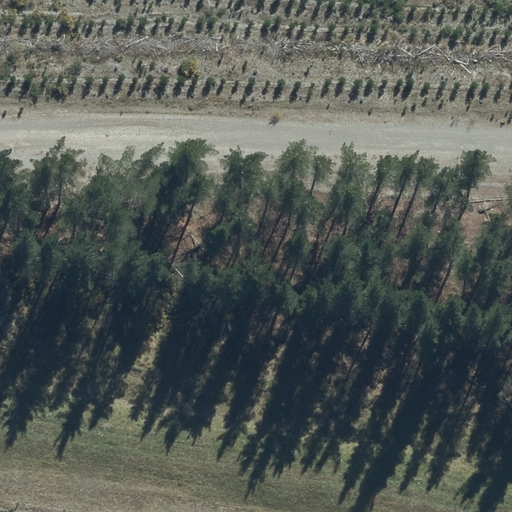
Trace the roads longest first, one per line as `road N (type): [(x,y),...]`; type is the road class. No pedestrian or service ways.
road 1 (unclassified): [(0,146),(511,143)]
road 2 (track): [(0,442),(444,511)]
